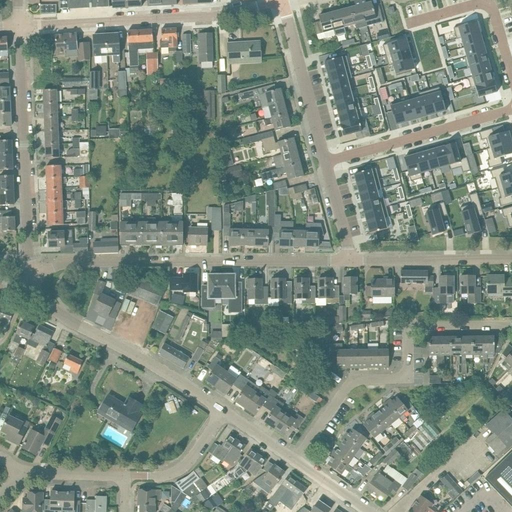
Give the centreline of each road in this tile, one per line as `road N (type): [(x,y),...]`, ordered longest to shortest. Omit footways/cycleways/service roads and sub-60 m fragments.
road 1 (residential): [(348,260),(74,262),(36,272)]
road 2 (residential): [(295,460),(351,382),(407,371),(411,330),(511,325)]
road 3 (residential): [(18,25),(283,6)]
road 4 (residential): [(36,272),(27,247),(18,25)]
road 5 (unclassified): [(223,410),(28,294)]
road 6 (residential): [(325,159),(511,108)]
road 7 (residential): [(348,260),(511,258)]
road 8 (residential): [(325,159),(283,6)]
road 9 (residential): [(223,410),(176,471),(124,475)]
